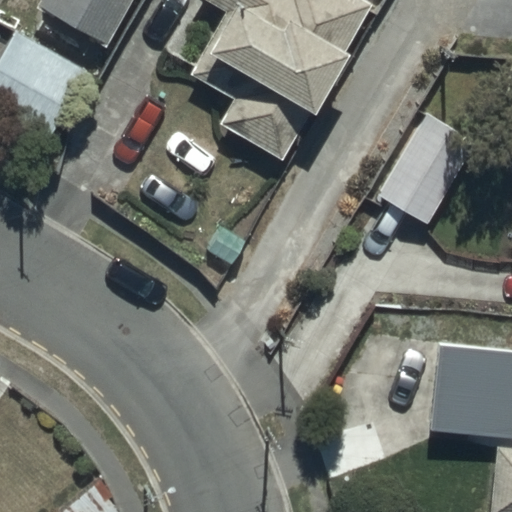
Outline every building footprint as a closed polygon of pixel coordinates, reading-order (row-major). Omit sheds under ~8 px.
[(124,0),(44,0),(106,34),(124,0)] [(372,0),(225,0),(188,63),(234,90),(220,114),(283,151),(372,0)] [(86,63),(14,21),(0,44),(0,112),(42,137),(86,63)] [(426,99),(375,185),(425,214),(476,129),(426,99)] [(494,440),(489,511),(511,511),(511,352),(438,347),(431,435),(494,440)] [(92,479),(54,511),(109,511),(116,506),(92,479)]
